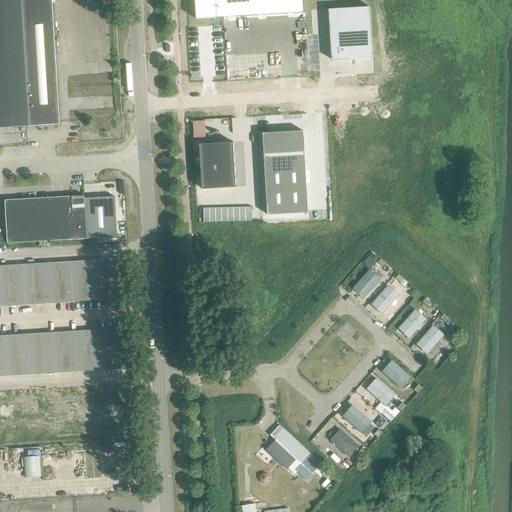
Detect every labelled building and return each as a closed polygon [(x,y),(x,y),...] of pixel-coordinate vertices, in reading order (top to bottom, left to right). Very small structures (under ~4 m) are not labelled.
[(50,0),(0,0),(0,128),(58,124),(50,0)] [(302,0),(195,0),(196,19),(304,13),(302,0)] [(367,12),(326,14),(330,65),(370,62),(367,12)] [(265,133),(262,133),(267,215),(308,213),(303,131),(300,131),(300,133),(265,135),(265,133)] [(233,142),(199,144),(201,189),(236,187),(233,142)] [(7,243),(116,237),(114,197),(84,199),(84,195),(72,196),(5,200),(7,243)] [(372,253),(369,256),(376,263),(379,259),(372,253)] [(369,270),(376,263),(369,256),(362,263),(369,270)] [(0,265),(0,306),(120,299),(118,258),(0,265)] [(386,264),(380,259),(377,262),(383,267),(386,264)] [(364,299),(381,280),(369,270),(352,289),(364,299)] [(401,283),(404,279),(399,275),(395,278),(401,283)] [(381,315),(399,296),(398,295),(402,292),(392,283),(388,286),(370,305),(381,315)] [(414,288),(409,294),(414,299),(419,293),(416,290),(414,288)] [(427,307),(431,304),(426,299),(422,303),(427,307)] [(409,339),(426,320),(415,310),(397,330),(409,339)] [(445,323),(448,319),(443,315),(440,318),(445,323)] [(427,355),(444,336),(433,326),(415,345),(427,355)] [(0,335),(0,376),(125,369),(122,328),(0,335)] [(400,389),(411,378),(392,361),(381,372),(400,389)] [(376,378),(366,390),(380,403),(386,407),(396,396),(376,378)] [(422,388),(418,385),(413,390),(417,393),(422,388)] [(406,406),(402,403),(397,408),(401,412),(406,406)] [(371,422),(352,405),(342,417),(361,434),(371,422)] [(386,407),(381,413),(390,422),(399,412),(400,412),(395,408),(394,408),(391,411),(386,407)] [(381,417),(375,424),(382,430),(388,424),(381,417)] [(321,465),(279,426),(270,435),(296,459),(287,468),(293,474),(296,471),(306,480),(321,465)] [(359,447),(340,430),(329,441),(349,458),(359,447)]
